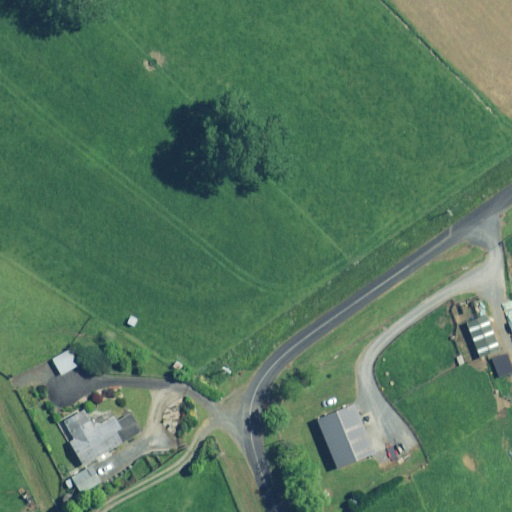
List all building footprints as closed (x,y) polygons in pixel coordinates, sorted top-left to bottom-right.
[(500,350),(485,315),(466,323),(480,358),(500,350)] [(78,367),(70,350),(52,359),(60,375),(78,367)] [(371,412),(359,417),(354,405),(316,420),(336,469),(371,455),(386,449),(371,412)] [(111,426),(105,415),(82,411),(63,422),(73,440),(69,442),(83,466),(95,459),(97,463),(108,456),(106,453),(140,434),(130,416),(111,426)] [(90,467),(64,482),(68,490),(75,485),(80,494),(99,483),(90,467)]
